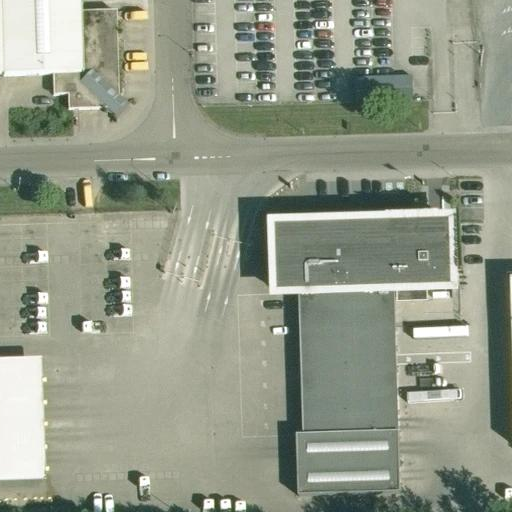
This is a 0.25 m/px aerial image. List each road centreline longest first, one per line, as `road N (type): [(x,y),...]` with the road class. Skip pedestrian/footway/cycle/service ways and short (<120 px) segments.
road 1 (unclassified): [(173,163),(511,149)]
road 2 (unclassified): [(0,167),(173,163)]
road 3 (unclassified): [(171,0),(173,163)]
